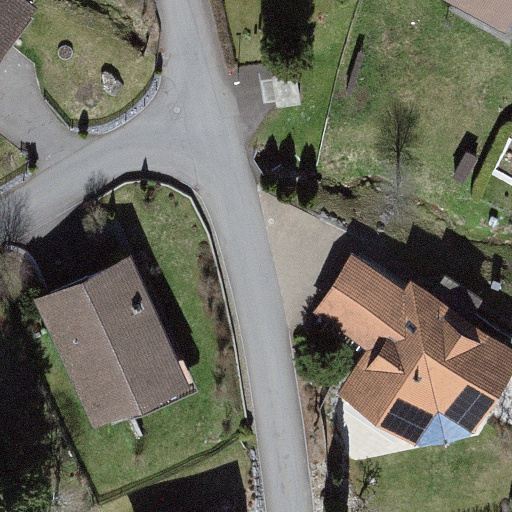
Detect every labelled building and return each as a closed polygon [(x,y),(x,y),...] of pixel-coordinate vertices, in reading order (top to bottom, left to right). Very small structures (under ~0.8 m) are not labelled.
[(0,0),(0,54),(39,4),(33,0),(0,0)] [(511,0),(430,0),(511,45),(511,0)] [(133,250),(34,294),(93,426),(192,382),(133,250)] [(511,367),(511,355),(354,254),(320,306),(374,341),(341,393),(413,439),(435,405),(473,428),(511,367)] [(11,454),(0,437),(0,500),(29,482),(11,454)]
